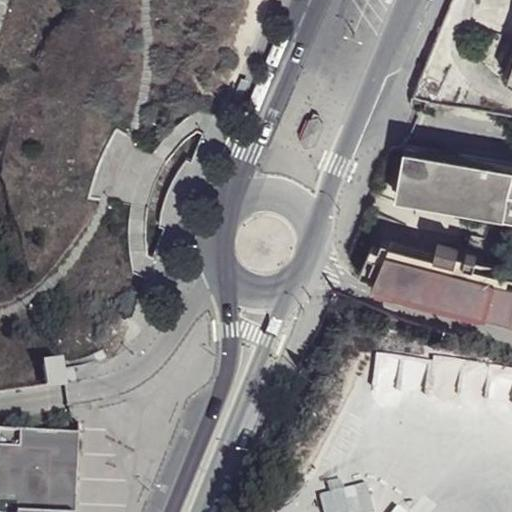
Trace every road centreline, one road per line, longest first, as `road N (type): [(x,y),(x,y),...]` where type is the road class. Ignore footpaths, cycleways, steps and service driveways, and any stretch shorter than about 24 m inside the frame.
road 1 (tertiary): [(222,268),(231,351),(173,511)]
road 2 (tertiary): [(201,511),(296,278)]
road 3 (tertiary): [(308,227),(414,0)]
road 4 (tertiary): [(328,0),(229,211)]
